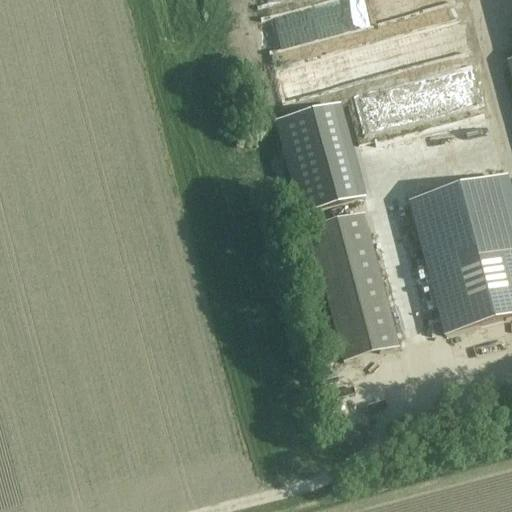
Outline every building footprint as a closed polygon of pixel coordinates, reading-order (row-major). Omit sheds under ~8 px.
[(416,23),(456,21),(455,7),(416,9),(416,23)] [(359,203),(334,110),(279,124),(304,218),(359,203)] [(410,206),(445,338),(511,320),(511,207),(505,181),(410,206)] [(398,351),(363,218),(308,233),(343,365),(398,351)] [(337,428),(358,422),(353,406),(332,412),(337,428)]
